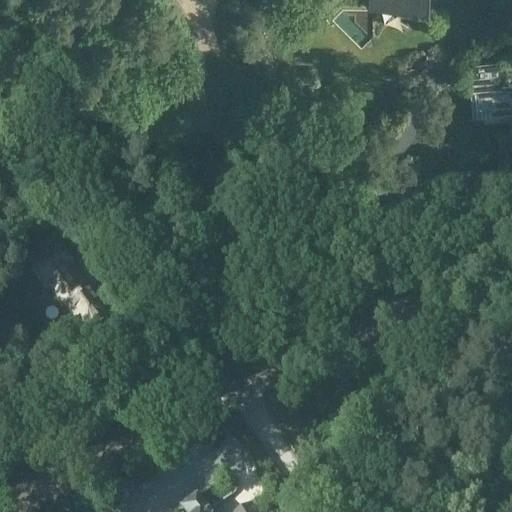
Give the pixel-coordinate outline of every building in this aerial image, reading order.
[(334,0),(368,0),(369,9),(406,9),(414,15),(418,9),(429,9),(428,0),(292,0),(290,2),(308,20),(324,5),(326,7),(323,10),(323,11),(334,0)] [(499,70),(498,62),(468,65),(470,87),(475,87),(477,103),(490,102),(490,105),(508,103),(510,128),(497,129),(499,148),(511,146),(511,75),(505,76),(505,70),(499,70)] [(425,125),(441,109),(428,97),(413,112),(425,125)] [(0,117),(0,144),(8,155),(21,144),(0,117)] [(57,246),(51,250),(45,242),(25,257),(31,265),(27,268),(45,292),(49,289),(74,322),(70,324),(81,339),(110,318),(74,271),(75,270),(57,246)] [(187,364),(175,370),(180,381),(192,375),(187,364)] [(254,511),(251,507),(243,511),(207,511),(196,496),(180,508),(182,511),(254,511)]
